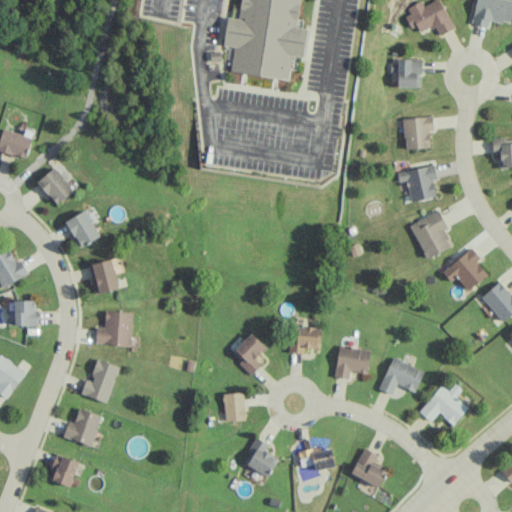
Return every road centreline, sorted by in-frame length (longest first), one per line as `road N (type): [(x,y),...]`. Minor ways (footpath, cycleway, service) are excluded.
road 1 (residential): [(2,511),(67,332),(53,255),(10,210)]
road 2 (residential): [(469,95),(465,174),(511,247)]
road 3 (residential): [(443,481),(397,433),(314,405)]
road 4 (residential): [(511,429),(408,511)]
road 5 (residential): [(273,401),(282,422),(293,426),(313,414),(315,402),(300,385),(278,390),(273,401)]
road 6 (residential): [(466,95),(482,92),(491,78),(486,62),(471,54),(456,61),(450,76),(466,95)]
